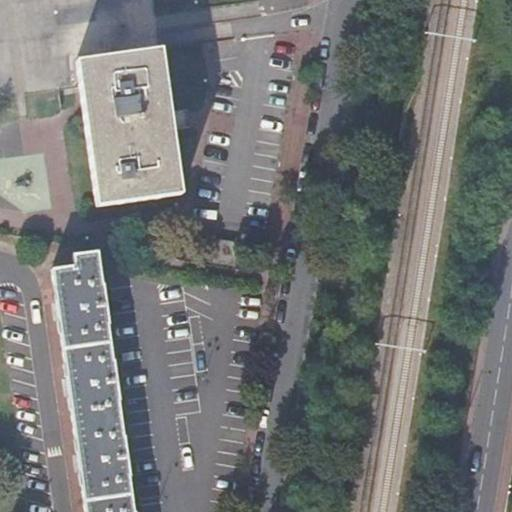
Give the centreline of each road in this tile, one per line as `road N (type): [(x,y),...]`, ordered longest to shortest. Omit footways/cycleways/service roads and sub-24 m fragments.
road 1 (residential): [(349,0),(262,511)]
road 2 (residential): [(511,295),(478,511)]
